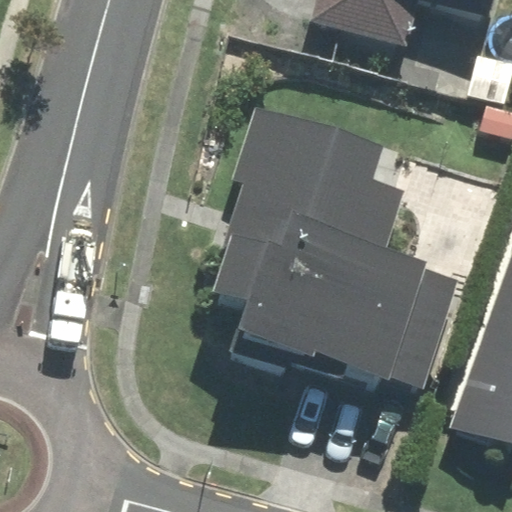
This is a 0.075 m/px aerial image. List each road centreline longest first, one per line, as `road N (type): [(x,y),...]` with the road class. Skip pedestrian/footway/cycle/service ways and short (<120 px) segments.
road 1 (residential): [(27,355),(119,0)]
road 2 (residential): [(27,355),(57,371),(95,427),(93,495)]
